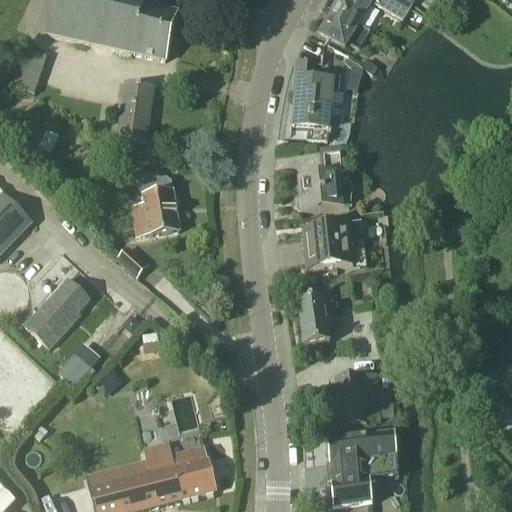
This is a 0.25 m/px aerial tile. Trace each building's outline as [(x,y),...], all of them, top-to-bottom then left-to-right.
[(165,66),(177,17),(145,7),(146,0),(54,0),(46,39),(165,66)] [(358,28),(370,7),(371,5),(363,0),(352,0),(350,4),(344,0),(340,0),(333,13),(358,28)] [(411,9),(394,0),(379,0),(374,9),(402,25),(411,9)] [(394,0),(411,9),(416,0),(394,0)] [(369,35),(358,28),(333,13),(319,36),(344,51),(347,46),(358,53),(369,35)] [(42,74),(46,61),(23,53),(19,66),(42,74)] [(364,65),(360,71),(373,80),(377,74),(364,65)] [(38,86),(42,74),(19,66),(15,78),(38,86)] [(296,88),(291,131),(293,131),(307,132),(305,144),(326,146),(331,95),(337,95),(339,77),(321,75),(322,70),(296,67),(294,87),(296,88)] [(34,99),(38,86),(15,78),(10,91),(34,99)] [(145,147),(153,92),(125,88),(117,143),(145,147)] [(343,212),(339,179),(298,183),(302,216),(343,212)] [(152,180),(114,186),(117,201),(123,200),(122,195),(130,194),(131,199),(133,213),(131,213),(136,242),(149,240),(149,241),(179,236),(175,211),(177,208),(176,202),(173,200),(172,197),(170,186),(165,183),(153,185),(152,180)] [(0,259),(31,227),(2,199),(0,201),(0,259)] [(350,250),(348,229),(303,234),(305,255),(350,250)] [(353,271),(350,250),(305,255),(308,276),(353,271)] [(148,271),(129,253),(117,265),(137,283),(148,271)] [(378,278),(365,279),(366,289),(379,288),(378,278)] [(351,300),(348,280),(338,281),(341,301),(351,300)] [(70,326),(89,306),(67,286),(25,331),(49,354),(72,328),(70,326)] [(329,346),(322,302),(296,305),(303,350),(329,346)] [(77,359),(59,379),(73,391),(90,371),(77,359)] [(391,420),(387,384),(375,385),(375,379),(334,383),(338,432),(365,430),(364,423),(391,420)] [(332,423),(328,401),(310,404),(313,426),(332,423)] [(398,482),(394,438),(327,444),(329,469),(331,468),(333,488),(331,488),(333,511),(373,508),(371,484),(398,482)] [(152,511),(215,496),(207,465),(206,465),(203,451),(171,460),(168,448),(144,454),(147,466),(86,481),(93,511),(152,511)] [(10,501),(0,490),(0,511),(16,511),(8,503),(10,501)]
